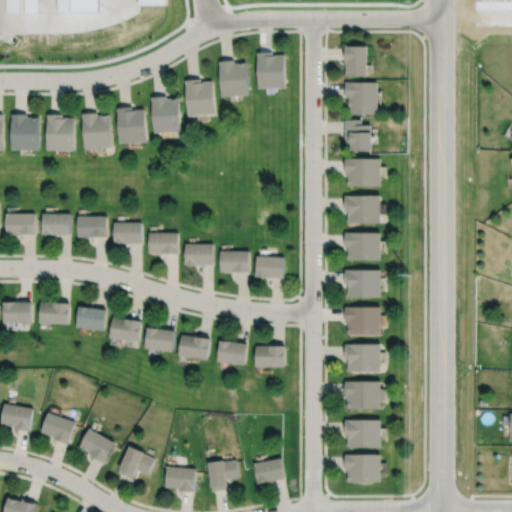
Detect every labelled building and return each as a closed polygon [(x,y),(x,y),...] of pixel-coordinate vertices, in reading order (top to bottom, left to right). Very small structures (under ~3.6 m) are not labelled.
[(6,0),(7,13),(21,13),(20,0),(6,0)] [(23,0),(24,12),(38,12),(37,0),(23,0)] [(56,0),(57,11),(98,11),(97,0),(56,0)] [(346,46),(346,75),(368,75),(368,46),(346,46)] [(257,52),(258,88),(286,88),(286,55),(274,55),(274,51),(257,52)] [(219,61),(222,97),(249,95),(246,62),(236,63),(235,60),(219,61)] [(186,79),(189,116),(216,114),(213,81),(202,82),(202,78),(186,79)] [(346,81),(345,97),(349,97),(349,114),(378,114),(379,81),(346,81)] [(152,97),(155,132),(182,131),(180,98),(168,99),(168,96),(152,97)] [(117,107),(120,143),(148,141),(146,109),(134,110),(133,106),(117,107)] [(83,113),(85,149),(112,147),(110,116),(100,116),(99,112),(83,113)] [(12,114),(12,150),(40,151),(40,118),(28,118),(28,114),(12,114)] [(48,114),(47,150),(75,150),(76,117),(64,117),(64,114),(48,114)] [(345,120),(345,143),(350,143),(351,143),(351,150),(373,150),(373,132),(371,132),(371,125),(363,125),(363,120),(345,120)] [(346,158),(346,173),(348,173),(348,186),(381,186),(381,158),(346,158)] [(345,194),(345,210),(348,210),(348,222),(381,222),(381,194),(345,194)] [(7,212),(7,234),(36,234),(36,213),(7,212)] [(43,213),(43,234),(71,234),(71,213),(43,213)] [(78,215),(78,237),(108,237),(108,215),(78,215)] [(114,221),(114,242),(142,242),(143,221),(114,221)] [(149,232),(149,253),(179,253),(178,232),(149,232)] [(346,232),(345,248),(348,248),(348,259),(381,259),(381,232),(346,232)] [(185,242),(185,265),(213,265),(213,242),(185,242)] [(221,250),(220,272),(250,272),(250,250),(221,250)] [(257,255),(256,276),(284,278),(286,256),(257,255)] [(345,268),(345,286),(349,286),(349,297),(381,297),(381,269),(345,268)] [(41,300),(40,322),(69,324),(71,302),(41,300)] [(4,301),(4,323),(32,323),(32,301),(4,301)] [(79,305),(77,326),(105,330),(108,309),(79,305)] [(346,306),(346,322),(348,322),(348,335),(382,334),(381,306),(346,306)] [(114,317),(110,338),(139,343),(142,321),(114,317)] [(148,326),(145,348),(172,352),(175,330),(148,326)] [(182,334),(179,355),(208,360),(211,339),(182,334)] [(220,339),(217,361),(245,365),(248,343),(220,339)] [(345,343),(345,359),(348,359),(348,371),(381,371),(381,343),(345,343)] [(256,345),(256,365),(286,365),(286,345),(256,345)] [(345,380),(345,396),(349,396),(349,408),(381,408),(381,380),(345,380)] [(5,403),(1,425),(15,428),(15,430),(31,433),(35,408),(5,403)] [(49,412),(41,432),(56,438),(55,440),(68,445),(77,422),(49,412)] [(345,419),(345,434),(348,434),(348,447),(381,447),(380,418),(345,419)] [(91,428),(80,446),(92,453),(90,456),(103,463),(116,442),(91,428)] [(118,471),(130,445),(157,457),(149,474),(138,468),(133,478),(118,471)] [(345,453),(345,470),(349,470),(349,481),(381,481),(381,453),(345,453)] [(254,462),(258,482),(285,477),(281,457),(254,462)] [(209,462),(212,490),(228,488),(226,479),(239,477),(236,459),(209,462)] [(168,466),(166,485),(179,487),(179,488),(195,490),(197,469),(168,466)] [(4,511),(35,511),(38,503),(21,498),(20,500),(9,496),(4,511)]
